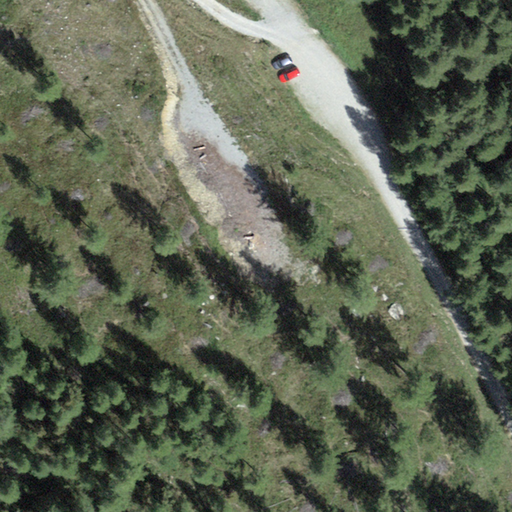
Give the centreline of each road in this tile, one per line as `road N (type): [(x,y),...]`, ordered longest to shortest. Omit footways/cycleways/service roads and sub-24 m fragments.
road 1 (unclassified): [(511,424),(371,163),(266,0)]
road 2 (track): [(144,0),(216,151)]
